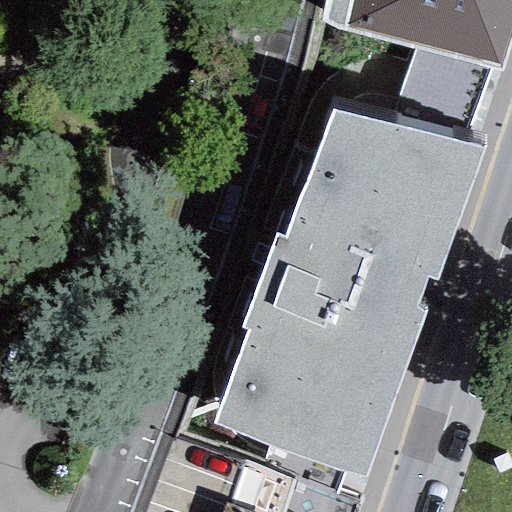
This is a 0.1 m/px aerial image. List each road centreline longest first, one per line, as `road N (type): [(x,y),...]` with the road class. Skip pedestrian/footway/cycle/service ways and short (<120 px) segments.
road 1 (residential): [(197,0),(52,511)]
road 2 (secondary): [(420,511),(511,225)]
